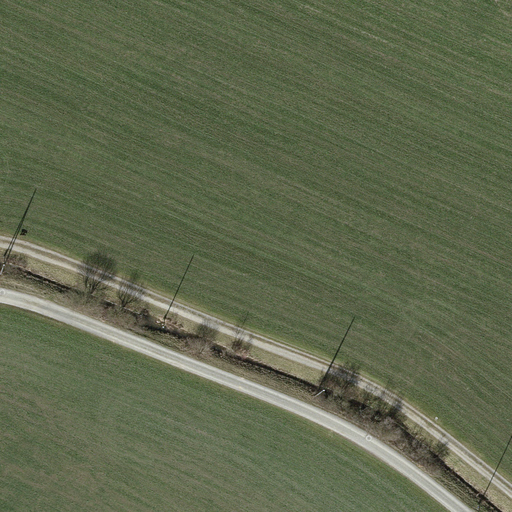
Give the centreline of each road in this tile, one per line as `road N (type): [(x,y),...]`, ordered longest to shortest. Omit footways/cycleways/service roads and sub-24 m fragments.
road 1 (track): [(0,242),(352,378),(511,492)]
road 2 (track): [(460,511),(397,461),(294,405),(0,296)]
